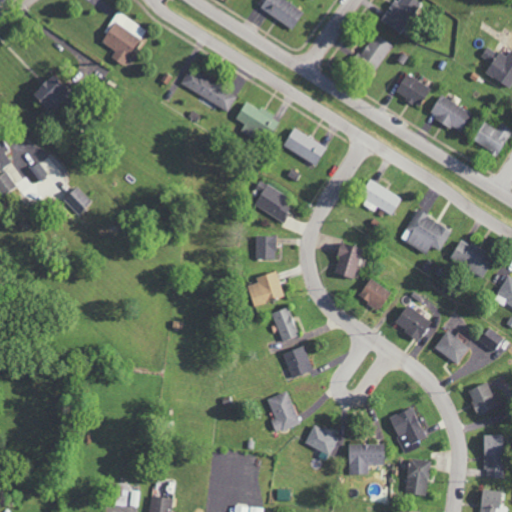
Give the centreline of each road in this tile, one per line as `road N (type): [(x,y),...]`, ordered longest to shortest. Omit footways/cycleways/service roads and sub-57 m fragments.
road 1 (residential): [(456,511),(461,439),(442,398),(409,362),(329,303),(312,265),(321,217),(370,139)]
road 2 (residential): [(159,0),(511,231)]
road 3 (residential): [(511,199),(198,0)]
road 4 (residential): [(391,351),(361,392),(345,395),(340,380),(368,335)]
